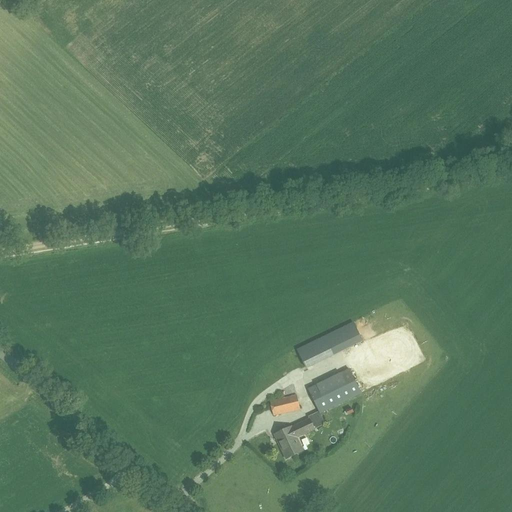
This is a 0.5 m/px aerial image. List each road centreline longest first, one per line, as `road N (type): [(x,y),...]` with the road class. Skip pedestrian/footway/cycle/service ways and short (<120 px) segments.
road 1 (track): [(0,252),(511,170)]
road 2 (tertiary): [(185,511),(0,352)]
